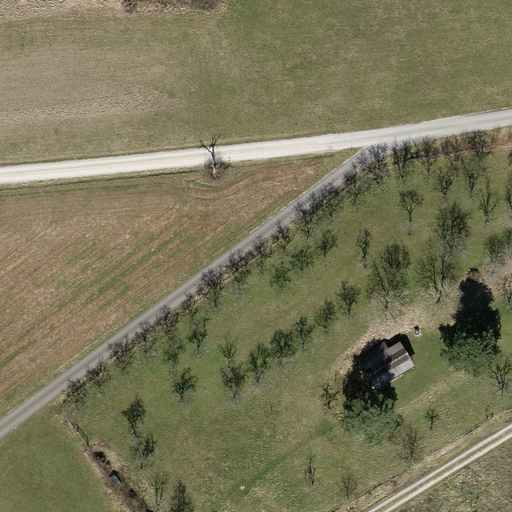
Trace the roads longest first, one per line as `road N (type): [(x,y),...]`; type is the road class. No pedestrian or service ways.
road 1 (track): [(392,138),(0,173)]
road 2 (track): [(358,511),(511,418)]
road 3 (unclassified): [(511,116),(392,138)]
